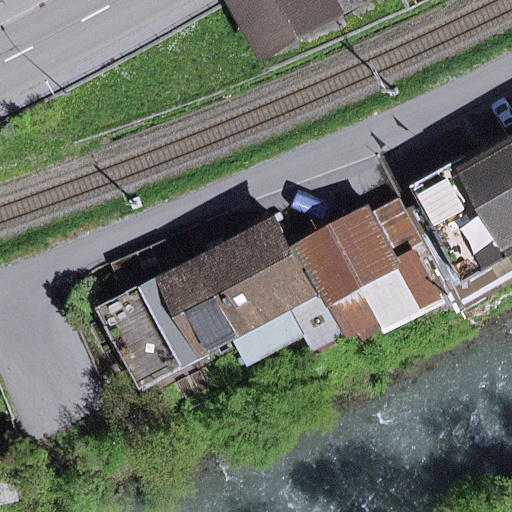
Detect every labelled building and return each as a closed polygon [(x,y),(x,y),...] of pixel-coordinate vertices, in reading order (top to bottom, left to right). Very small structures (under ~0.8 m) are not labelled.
[(245,0),(275,50),(359,0),(245,0)] [(511,257),(511,152),(429,200),(473,279),(511,257)] [(384,325),(437,297),(418,259),(403,266),(377,216),(307,253),(350,335),(381,319),(384,325)] [(252,365),(306,337),(292,309),(318,295),(281,224),(112,313),(149,384),(238,337),(252,365)] [(180,268),(168,240),(113,264),(125,292),(180,268)]
